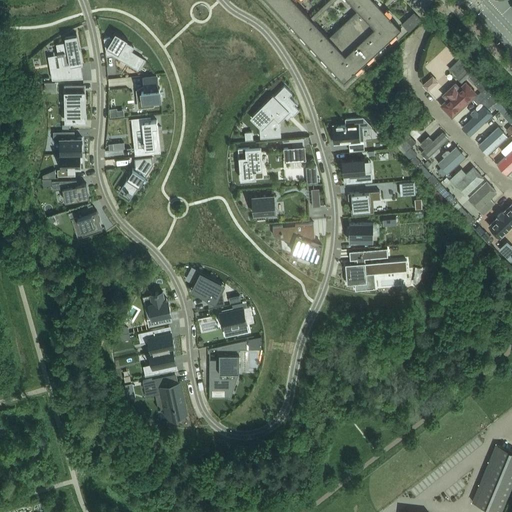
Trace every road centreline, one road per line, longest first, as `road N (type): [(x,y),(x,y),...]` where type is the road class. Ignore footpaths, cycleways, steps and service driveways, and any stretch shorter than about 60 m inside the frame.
road 1 (residential): [(222,0),(273,40),(295,76),(328,170),(335,221),(330,266),(303,331),(288,402),(269,426),(241,434),(217,427),(202,410),(175,280),(102,192),(95,144),(100,86),(81,0)]
road 2 (unclassified): [(511,187),(410,77),(413,42),(456,0)]
